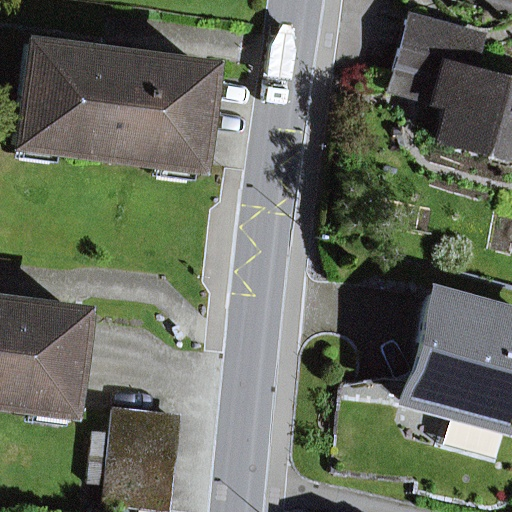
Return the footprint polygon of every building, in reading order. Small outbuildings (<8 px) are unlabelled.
[(463,45),(465,38),(406,22),(392,74),(395,75),(390,94),(447,109),(437,143),(511,163),(511,83),(471,73),(478,49),(463,45)] [(102,56),(126,59),(128,46),(103,43),(102,56)] [(12,146),(190,170),(203,69),(126,59),(102,56),(25,46),(12,146)] [(511,390),(511,318),(429,296),(405,382),(402,393),(400,402),(447,415),(499,429),(501,430),(511,390)] [(0,406),(62,415),(75,314),(0,304),(0,406)] [(111,411),(101,505),(160,511),(170,417),(111,411)] [(439,445),(491,460),(499,429),(447,415),(439,445)]
